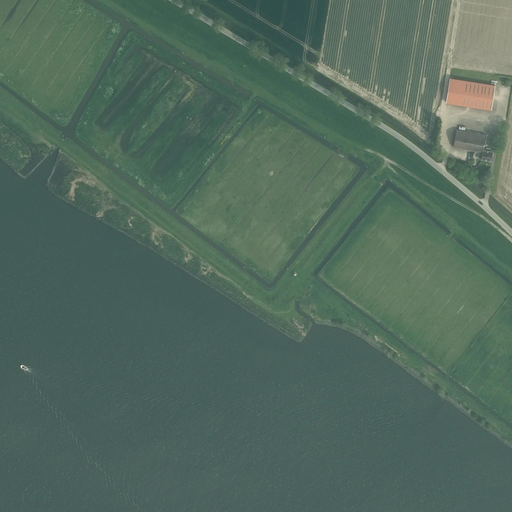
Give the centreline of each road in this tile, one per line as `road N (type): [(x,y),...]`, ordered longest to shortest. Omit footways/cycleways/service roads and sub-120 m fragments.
road 1 (track): [(511,240),(386,164),(270,295),(57,141)]
road 2 (unclassified): [(511,233),(401,138),(174,0)]
road 3 (track): [(487,254),(386,164)]
